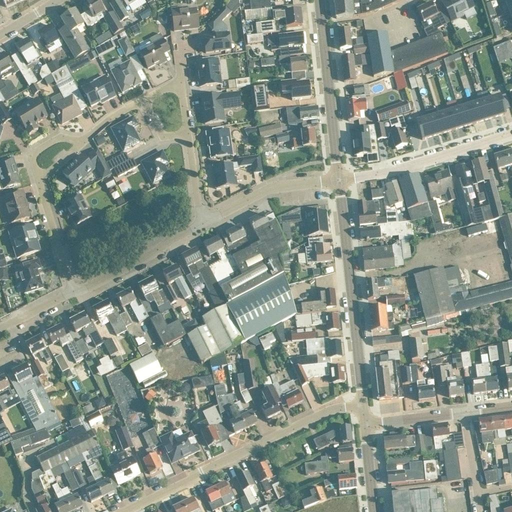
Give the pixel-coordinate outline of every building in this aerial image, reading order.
[(89,11),(80,17),(86,25),(88,29),(97,23),(97,22),(96,20),(105,14),(104,13),(101,7),(96,0),(92,0),(85,5),(89,11)] [(110,5),(121,22),(129,17),(118,0),(110,5)] [(123,0),(128,7),(129,6),(132,12),(145,4),(142,0),(123,0)] [(219,36),(203,38),(206,54),(231,50),(229,35),(228,35),(227,27),(221,22),(239,5),(238,0),(232,0),(207,25),(213,31),(215,29),(218,32),(219,36)] [(249,0),(251,11),(271,9),(270,1),(266,2),(266,0),(249,0)] [(371,0),(364,3),(334,6),(336,19),(354,17),(366,15),(383,9),(403,0),(371,0)] [(450,0),(443,4),(452,22),(463,16),(462,14),(473,8),(469,0),(450,0)] [(423,31),(428,40),(439,34),(437,30),(443,27),(435,13),(431,4),(417,11),(427,29),(423,31)] [(181,9),(172,10),(171,10),(173,22),(174,32),(199,29),(197,19),(196,10),(195,10),(195,11),(182,12),(182,8),(181,9)] [(244,11),(241,12),(241,18),(245,18),(246,21),(252,20),(261,19),(271,18),(271,16),(272,16),(271,9),(251,11),(244,12),(244,11)] [(144,13),(147,18),(152,15),(148,10),(144,13)] [(61,36),(66,44),(75,59),(89,50),(76,30),(84,26),(75,11),(61,20),(68,32),(61,36)] [(302,26),(300,12),(274,15),(275,22),(256,24),(257,35),(280,32),(279,29),(302,26)] [(107,17),(103,19),(113,35),(114,35),(115,37),(124,32),(113,13),(107,17)] [(340,50),(351,49),(350,39),(356,38),(355,23),(337,25),(340,50)] [(47,46),(45,48),(47,50),(54,46),(53,44),(58,41),(50,26),(39,33),(47,46)] [(303,34),(267,38),(268,46),(271,46),(271,51),(280,50),(280,58),(290,57),(304,55),(303,46),(304,46),(303,34)] [(387,34),(367,37),(370,53),(370,55),(372,66),(374,77),(393,74),(401,71),(448,54),(442,40),(440,34),(439,34),(428,40),(390,54),(387,34)] [(150,40),(151,43),(140,49),(139,50),(140,53),(140,54),(148,69),(165,61),(162,55),(169,51),(160,35),(150,40)] [(263,43),(262,35),(257,36),(248,37),(249,45),(263,43)] [(363,46),(353,47),(354,56),(364,54),(370,53),(367,37),(366,37),(362,38),(363,46)] [(468,37),(460,40),(463,45),(470,41),(468,37)] [(118,43),(125,57),(134,53),(126,38),(118,43)] [(447,38),(442,40),(448,54),(453,52),(447,38)] [(28,66),(42,58),(37,50),(34,52),(27,40),(16,47),(28,66)] [(111,40),(95,50),(99,57),(115,48),(111,40)] [(511,47),(510,42),(493,48),(496,57),(511,51),(511,47)] [(94,52),(87,56),(91,62),(98,58),(94,52)] [(0,93),(5,101),(6,102),(19,94),(16,89),(10,93),(2,80),(12,74),(13,75),(15,74),(3,54),(0,56),(0,93)] [(12,58),(29,87),(37,82),(30,69),(28,70),(18,54),(12,58)] [(351,58),(341,59),(344,83),(354,82),(355,81),(353,66),(361,66),(361,67),(372,66),(370,55),(351,58)] [(85,56),(66,67),(70,75),(90,64),(85,56)] [(280,58),(279,58),(280,66),(284,66),(290,65),(291,74),(292,81),(296,81),(306,80),(305,72),(307,72),(306,59),(290,61),(290,57),(280,58)] [(261,60),(262,67),(275,65),(274,59),(261,60)] [(120,60),(108,66),(111,71),(118,85),(122,94),(124,93),(125,93),(128,91),(129,90),(135,87),(136,87),(140,86),(140,85),(142,84),(137,75),(130,61),(122,65),(120,60)] [(215,61),(196,63),(198,73),(200,73),(201,80),(199,80),(200,88),(221,85),(220,77),(217,77),(215,61)] [(57,62),(48,67),(52,74),(61,68),(57,62)] [(66,66),(51,75),(56,85),(71,77),(70,75),(66,67),(66,66)] [(459,81),(467,79),(465,68),(457,70),(459,81)] [(91,107),(101,103),(102,104),(108,101),(115,97),(104,77),(95,82),(97,84),(83,91),(82,88),(81,88),(91,107)] [(235,81),(227,82),(228,90),(230,90),(250,87),(250,86),(249,79),(235,81)] [(61,95),(50,100),(53,106),(52,106),(57,116),(62,125),(81,115),(80,111),(87,108),(82,99),(73,82),(58,90),(60,94),(61,95)] [(310,99),(310,96),(308,84),(296,85),(295,83),(281,84),(282,95),(291,94),(292,101),(310,99)] [(36,85),(30,88),(34,95),(40,91),(36,85)] [(250,86),(254,113),(259,112),(269,110),(267,96),(263,97),(262,96),(261,85),(250,86)] [(370,95),(368,85),(353,87),(354,94),(364,93),(364,95),(370,95)] [(201,98),(203,107),(205,107),(207,123),(205,124),(205,125),(224,122),(224,121),(222,107),(239,104),(240,108),(240,107),(238,94),(221,96),(221,95),(211,96),(201,98)] [(505,95),(500,97),(504,110),(509,109),(505,95)] [(489,100),(495,118),(505,115),(504,110),(500,97),(489,100)] [(29,135),(38,130),(35,125),(48,117),(37,100),(15,113),(25,131),(26,130),(29,135)] [(365,100),(364,100),(346,102),(348,121),(360,120),(359,112),(367,111),(365,100)] [(484,121),(495,118),(489,100),(479,104),(484,121)] [(407,104),(406,102),(375,113),(379,122),(413,110),(410,103),(407,104)] [(0,120),(3,125),(11,120),(2,104),(0,105),(0,120)] [(474,124),(484,121),(479,104),(468,107),(474,124)] [(458,110),(463,128),(474,124),(468,107),(458,110)] [(302,121),(318,119),(317,109),(300,111),(300,109),(286,110),(288,125),(302,123),(302,121)] [(453,131),(463,128),(458,110),(448,113),(453,131)] [(437,116),(443,134),(453,131),(448,113),(437,116)] [(432,137),(443,134),(437,116),(427,120),(432,137)] [(406,130),(402,117),(389,121),(391,128),(395,127),(396,132),(391,134),(395,149),(407,146),(402,131),(406,130)] [(137,126),(133,118),(112,129),(124,152),(140,143),(132,129),(137,126)] [(416,123),(422,141),(432,137),(427,120),(416,123)] [(382,124),(375,126),(378,141),(385,139),(382,124)] [(280,125),(258,129),(261,139),(282,134),(280,125)] [(357,138),(353,139),(354,157),(371,155),(369,141),(377,140),(375,130),(375,126),(374,126),(367,127),(367,128),(360,129),(356,129),(357,138)] [(208,142),(209,142),(211,159),(229,157),(227,139),(229,139),(228,130),(206,133),(208,142)] [(291,149),(315,147),(314,131),(301,132),(302,140),(290,142),(291,149)] [(102,136),(106,142),(112,139),(108,133),(102,136)] [(278,144),(289,142),(287,134),(276,137),(278,144)] [(102,136),(94,139),(97,146),(105,143),(102,136)] [(93,170),(94,170),(93,169),(96,166),(102,179),(110,175),(98,151),(90,155),(91,157),(86,161),(83,157),(77,162),(76,161),(75,161),(76,162),(63,174),(74,187),(93,170)] [(162,152),(153,157),(142,163),(148,176),(153,184),(169,176),(162,162),(166,160),(162,152)] [(110,172),(113,170),(129,161),(125,154),(106,164),(110,172)] [(505,154),(494,158),(497,167),(498,171),(505,169),(509,168),(509,167),(505,154)] [(252,166),(254,175),(262,173),(261,163),(260,156),(238,159),(238,163),(213,167),(216,190),(238,187),(237,184),(235,184),(233,170),(237,169),(239,168),(252,166)] [(0,190),(19,185),(17,175),(18,175),(13,159),(0,162),(0,190)] [(133,159),(129,161),(113,170),(118,178),(137,168),(133,159)] [(487,222),(498,219),(504,218),(496,190),(494,181),(491,171),(491,173),(486,174),(483,162),(471,165),(473,169),(472,170),(472,172),(473,171),(477,185),(483,183),(489,206),(480,208),(480,209),(480,211),(484,223),(487,222)] [(480,211),(480,209),(472,211),(466,190),(472,188),(467,167),(462,168),(460,167),(457,168),(456,170),(455,170),(460,188),(455,190),(448,166),(452,182),(457,199),(460,208),(465,227),(484,223),(480,211)] [(445,192),(448,203),(455,201),(446,173),(425,180),(431,196),(445,192)] [(418,175),(398,182),(401,191),(408,210),(412,222),(431,217),(428,204),(421,185),(418,175)] [(116,186),(111,177),(103,181),(108,190),(116,186)] [(385,193),(388,202),(390,208),(404,202),(397,182),(385,186),(388,192),(385,193)] [(371,192),(372,201),(384,199),(382,190),(371,192)] [(4,206),(6,205),(12,224),(29,219),(24,201),(26,201),(23,193),(23,192),(2,199),(4,206)] [(64,205),(75,226),(92,218),(80,196),(64,205)] [(122,198),(115,201),(119,207),(125,204),(122,198)] [(436,201),(428,204),(431,217),(435,234),(453,230),(451,225),(443,227),(436,201)] [(366,202),(357,203),(360,226),(370,225),(375,225),(375,226),(378,225),(387,224),(386,219),(382,219),(374,220),(374,214),(379,213),(378,204),(373,204),(373,203),(372,203),(366,203),(366,202)] [(293,212),(277,219),(278,220),(280,225),(290,224),(307,222),(309,237),(318,236),(328,235),(325,212),(315,214),(314,208),(298,210),(293,212)] [(396,211),(386,212),(386,213),(386,219),(387,224),(397,223),(396,211)] [(241,277),(220,288),(228,304),(245,295),(245,296),(249,294),(248,293),(262,286),(262,287),(269,284),(268,283),(284,274),(283,273),(278,258),(287,253),(288,253),(288,252),(284,244),(278,230),(279,230),(278,226),(277,226),(275,222),(268,225),(263,215),(261,216),(249,222),(253,231),(255,233),(256,233),(261,244),(255,247),(251,249),(251,248),(232,258),(242,277),(241,277)] [(425,321),(426,321),(458,312),(465,310),(470,309),(479,307),(489,304),(511,298),(511,215),(508,216),(508,217),(504,218),(498,219),(505,241),(503,244),(505,250),(507,251),(511,265),(510,266),(511,272),(511,281),(450,297),(448,291),(463,287),(458,267),(443,271),(443,269),(414,276),(425,321)] [(370,229),(360,230),(361,241),(366,240),(366,242),(369,241),(368,240),(380,239),(380,238),(400,236),(400,241),(401,241),(409,240),(413,239),(411,222),(397,223),(387,224),(378,225),(378,228),(370,229)] [(19,258),(16,259),(17,259),(30,255),(40,252),(39,251),(34,234),(36,234),(33,226),(34,226),(33,226),(24,229),(9,233),(9,234),(11,242),(14,241),(19,258)] [(226,234),(221,236),(224,242),(228,249),(232,258),(251,248),(246,238),(240,227),(239,227),(232,231),(231,230),(225,232),(226,234)] [(241,277),(242,277),(232,258),(228,249),(224,242),(220,244),(218,238),(210,243),(208,241),(203,243),(204,245),(204,246),(210,258),(217,254),(221,261),(214,265),(208,267),(210,271),(211,271),(220,288),(241,277)] [(305,248),(307,265),(331,262),(329,246),(324,247),(323,239),(308,241),(309,248),(305,248)] [(403,261),(401,242),(399,242),(392,247),(362,250),(364,272),(394,269),(394,268),(404,267),(403,261)] [(200,275),(219,310),(228,305),(228,304),(220,288),(211,271),(210,271),(208,267),(206,263),(203,265),(196,250),(182,257),(188,268),(193,279),(200,275)] [(287,253),(278,258),(283,273),(290,272),(287,253)] [(491,260),(493,281),(510,279),(507,258),(491,260)] [(38,261),(16,268),(24,294),(43,288),(37,270),(41,269),(38,261)] [(175,282),(184,300),(191,296),(176,267),(163,274),(169,285),(175,282)] [(197,331),(187,336),(201,364),(201,365),(204,363),(209,361),(210,360),(224,353),(240,345),(248,341),(249,341),(256,337),(257,336),(296,315),(294,307),(284,276),(269,284),(262,287),(251,293),(249,294),(245,296),(228,305),(219,310),(202,320),(205,326),(197,331)] [(139,286),(143,295),(146,301),(150,303),(154,301),(158,307),(161,306),(163,310),(166,311),(172,308),(168,302),(162,291),(159,292),(152,279),(151,280),(150,278),(148,278),(146,279),(145,281),(146,283),(139,286)] [(379,292),(376,291),(376,290),(384,289),(384,285),(386,285),(386,280),(366,282),(368,301),(377,300),(377,298),(379,297),(379,292)] [(170,287),(162,291),(168,302),(169,302),(171,305),(177,301),(170,287)] [(138,308),(130,291),(116,298),(122,309),(130,305),(139,323),(148,318),(142,306),(138,308)] [(321,304),(294,307),(296,315),(296,316),(311,315),(316,314),(326,313),(325,309),(336,308),(334,292),(320,294),(321,304)] [(405,305),(404,296),(386,298),(387,307),(405,305)] [(115,309),(112,311),(107,302),(93,310),(98,321),(106,317),(117,337),(127,331),(125,328),(119,317),(120,317),(115,309)] [(385,307),(369,309),(371,333),(393,330),(392,314),(386,315),(385,307)] [(126,313),(120,317),(119,317),(125,328),(132,324),(126,313)] [(296,316),(295,317),(296,328),(302,327),(313,326),(326,325),(327,332),(328,332),(338,331),(337,316),(326,318),(326,314),(311,315),(296,316)] [(90,336),(96,348),(103,344),(102,343),(103,343),(92,323),(89,325),(84,315),(70,322),(76,333),(83,329),(87,337),(90,336)] [(179,321),(167,327),(161,315),(150,320),(164,347),(186,335),(179,321)] [(439,323),(446,321),(446,319),(445,316),(426,321),(427,327),(439,324),(439,323)] [(188,324),(182,326),(187,335),(192,333),(188,324)] [(283,324),(274,329),(281,343),(285,343),(283,324)] [(60,327),(47,334),(51,343),(53,345),(59,342),(62,348),(66,346),(76,364),(78,363),(83,361),(78,350),(70,335),(65,337),(60,327)] [(314,331),(290,333),(291,343),(315,340),(314,331)] [(259,340),(264,350),(271,347),(270,343),(275,341),(272,333),(259,340)] [(249,341),(248,341),(250,343),(255,347),(259,345),(256,337),(249,341)] [(396,337),(372,339),(372,347),(397,344),(396,337)] [(39,338),(26,345),(32,357),(39,353),(42,358),(44,358),(47,364),(52,361),(48,355),(45,350),(46,350),(39,338)] [(102,343),(103,344),(110,356),(118,352),(111,339),(103,343),(102,343)] [(288,359),(293,368),(331,364),(331,359),(341,358),(340,343),(329,344),(328,339),(306,342),(306,343),(302,343),(303,350),(306,349),(307,357),(288,359)] [(82,356),(89,352),(82,340),(75,344),(82,356)] [(421,345),(420,340),(409,341),(412,360),(412,364),(420,363),(420,359),(422,359),(422,358),(428,358),(428,359),(436,358),(435,351),(427,353),(426,344),(421,345)] [(147,344),(137,349),(142,357),(151,352),(147,344)] [(497,347),(498,361),(499,368),(510,366),(507,344),(496,345),(497,347)] [(498,361),(497,347),(488,348),(490,362),(498,361)] [(398,352),(388,353),(388,360),(399,359),(398,352)] [(224,353),(210,360),(211,369),(227,366),(224,353)] [(471,367),(469,353),(461,354),(463,368),(471,367)] [(129,365),(139,384),(162,373),(153,354),(129,365)] [(62,373),(69,369),(62,355),(54,359),(62,373)] [(112,361),(110,362),(108,358),(99,362),(102,366),(97,369),(101,377),(116,369),(112,361)] [(120,358),(113,361),(116,367),(123,364),(120,358)] [(37,378),(44,390),(53,385),(46,372),(44,373),(38,361),(31,365),(37,378)] [(181,374),(194,366),(191,361),(178,369),(181,374)] [(243,363),(246,384),(247,384),(248,390),(259,388),(254,361),(243,363)] [(379,364),(380,371),(376,371),(379,401),(399,399),(397,387),(399,387),(398,379),(396,379),(395,362),(379,364)] [(331,364),(293,368),(298,378),(302,387),(309,384),(308,380),(313,378),(329,376),(329,384),(344,382),(342,368),(330,369),(329,364),(331,364)] [(409,369),(401,370),(403,385),(416,383),(419,402),(434,400),(433,388),(424,389),(423,381),(417,382),(415,364),(408,366),(409,369)] [(488,364),(482,364),(482,366),(486,394),(491,393),(493,394),(496,393),(497,392),(498,392),(497,382),(497,380),(496,379),(490,380),(488,364)] [(60,422),(44,390),(37,378),(33,380),(25,366),(12,373),(13,374),(7,376),(15,390),(14,390),(17,395),(17,394),(17,395),(34,428),(37,434),(47,431),(47,433),(62,425),(60,422)] [(445,368),(444,368),(446,386),(447,386),(449,398),(464,396),(463,386),(462,383),(456,384),(455,378),(452,378),(451,366),(445,367),(445,368)] [(486,394),(482,366),(475,367),(477,382),(471,382),(473,395),(486,394)] [(191,376),(203,372),(202,367),(190,371),(191,376)] [(227,367),(210,370),(211,375),(213,384),(214,389),(216,399),(217,399),(219,411),(220,414),(229,410),(235,421),(229,424),(223,426),(224,428),(229,438),(245,430),(234,405),(233,403),(234,402),(227,367)] [(438,387),(446,386),(444,368),(436,369),(438,387)] [(274,385),(272,386),(279,401),(282,407),(287,405),(289,409),(302,402),(297,393),(298,392),(293,382),(280,388),(277,384),(274,375),(270,376),(274,385)] [(0,412),(6,410),(2,401),(6,398),(6,400),(17,395),(14,390),(11,392),(3,377),(0,378),(0,412)] [(207,377),(191,380),(193,390),(209,387),(207,377)] [(248,390),(247,384),(246,384),(239,385),(240,392),(245,404),(252,400),(247,391),(248,390)] [(261,409),(266,420),(280,413),(275,403),(279,401),(272,386),(261,392),(268,406),(261,409)] [(151,391),(146,397),(150,401),(155,395),(151,391)] [(104,401),(95,405),(98,410),(106,406),(104,401)] [(240,402),(234,405),(245,430),(257,424),(252,413),(246,416),(241,406),(240,402)] [(82,409),(85,415),(94,411),(91,405),(82,409)] [(211,428),(201,433),(204,439),(208,448),(219,442),(216,434),(219,433),(216,426),(222,423),(220,419),(217,412),(215,407),(203,413),(206,418),(209,425),(210,425),(211,428)] [(86,418),(91,428),(104,422),(99,412),(86,418)] [(511,417),(503,419),(504,431),(511,430),(511,435),(511,417)] [(503,419),(491,420),(493,441),(493,443),(494,443),(494,441),(505,439),(504,431),(503,419)] [(491,420),(478,422),(479,432),(479,434),(481,434),(482,445),(484,444),(485,452),(494,451),(493,443),(493,441),(491,420)] [(56,449),(36,459),(41,469),(44,474),(50,471),(60,466),(67,463),(76,458),(82,455),(88,452),(94,449),(99,447),(94,437),(91,431),(86,422),(78,426),(79,428),(70,433),(65,435),(69,443),(56,449)] [(428,436),(423,436),(425,454),(442,452),(440,438),(449,437),(447,426),(432,427),(434,447),(433,447),(431,435),(428,436)] [(125,427),(116,431),(124,451),(133,447),(125,427)] [(11,436),(10,437),(14,443),(37,434),(34,428),(21,435),(20,433),(17,435),(15,435),(11,436)] [(339,436),(340,444),(352,442),(350,428),(339,429),(327,435),(330,441),(339,436)] [(1,448),(10,444),(14,443),(10,437),(11,436),(7,429),(0,433),(0,448),(1,448)] [(150,475),(162,469),(153,450),(161,446),(159,440),(154,430),(142,435),(149,450),(145,451),(148,458),(143,461),(150,475)] [(14,443),(10,444),(13,450),(15,457),(23,454),(21,449),(30,446),(30,447),(50,440),(47,433),(47,431),(37,434),(14,443)] [(200,452),(195,443),(191,433),(175,441),(171,434),(159,440),(161,446),(162,446),(167,456),(174,452),(179,462),(180,461),(179,460),(183,458),(184,459),(200,452)] [(390,439),(383,440),(384,451),(394,450),(413,448),(414,456),(425,454),(423,436),(398,439),(398,434),(389,435),(390,439)] [(463,448),(462,434),(453,435),(454,443),(445,445),(446,452),(455,450),(455,449),(463,448)] [(329,445),(325,436),(313,441),(318,451),(329,445)] [(328,453),(325,453),(325,457),(327,457),(327,458),(328,458),(329,459),(338,458),(338,463),(344,463),(354,462),(353,450),(352,450),(352,445),(345,445),(339,447),(339,451),(328,453)] [(99,447),(94,449),(98,458),(103,455),(99,446),(99,447)] [(446,452),(442,452),(443,459),(456,457),(455,450),(446,452)] [(88,452),(82,455),(92,477),(94,481),(97,487),(102,498),(108,495),(108,497),(114,495),(113,493),(114,492),(112,488),(117,486),(113,479),(109,481),(104,483),(103,484),(100,479),(101,476),(96,465),(93,466),(90,461),(92,461),(88,452)] [(125,452),(117,455),(121,463),(110,469),(114,477),(119,486),(140,476),(131,458),(129,460),(125,452)] [(321,462),(304,464),(306,475),(328,472),(327,458),(327,457),(325,457),(320,458),(321,462)] [(456,457),(443,459),(444,465),(457,463),(456,457)] [(437,480),(435,461),(423,463),(425,481),(437,480)] [(79,489),(74,477),(72,474),(67,463),(60,466),(63,471),(67,480),(73,477),(79,489)] [(396,466),(386,467),(388,485),(391,484),(398,484),(423,481),(421,463),(411,464),(409,464),(410,472),(396,473),(396,466)] [(265,464),(254,469),(266,493),(272,490),(267,481),(272,478),(265,464)] [(44,474),(41,469),(32,474),(32,481),(31,481),(32,490),(35,496),(34,497),(40,509),(36,511),(49,511),(47,507),(49,506),(43,493),(44,492),(44,491),(45,491),(39,478),(45,475),(44,474)] [(72,474),(74,477),(79,489),(86,486),(79,470),(72,474)] [(486,485),(498,483),(496,470),(483,473),(486,485)] [(497,470),(496,470),(498,483),(499,486),(506,485),(505,480),(501,481),(501,479),(502,479),(501,470),(497,470)] [(50,471),(44,474),(45,475),(39,478),(45,491),(50,489),(49,485),(55,482),(50,471)] [(236,478),(241,487),(250,507),(256,504),(249,489),(254,487),(247,473),(236,478)] [(459,475),(446,477),(446,482),(446,483),(460,481),(459,475)] [(338,485),(338,491),(357,489),(355,476),(337,478),(331,480),(323,482),(325,488),(333,485),(338,485)] [(86,492),(91,503),(102,498),(97,487),(94,481),(92,477),(87,479),(92,489),(86,492)] [(225,483),(215,488),(221,500),(220,500),(224,507),(236,501),(229,487),(228,488),(225,483)] [(278,500),(286,496),(279,483),(272,487),(278,500)] [(70,511),(60,489),(59,490),(57,484),(52,487),(60,503),(54,506),(55,507),(56,511),(70,511)] [(70,511),(72,511),(83,507),(77,495),(71,497),(67,488),(61,491),(60,489),(70,511)] [(215,488),(205,493),(208,498),(206,499),(211,511),(213,511),(224,507),(220,500),(221,500),(215,488)] [(326,501),(321,489),(310,493),(312,499),(302,503),(304,509),(314,505),(315,506),(318,504),(326,501)] [(443,511),(442,494),(436,495),(436,490),(391,495),(393,511),(443,511)] [(200,511),(196,502),(195,503),(193,499),(182,504),(186,511),(200,511)]
